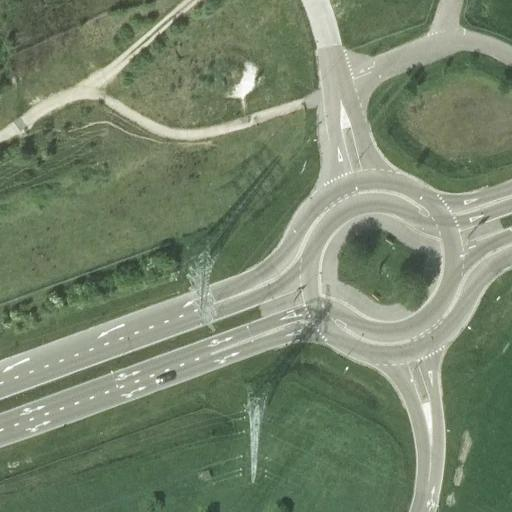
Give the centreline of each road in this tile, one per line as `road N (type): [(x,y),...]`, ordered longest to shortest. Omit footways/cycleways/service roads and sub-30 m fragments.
road 1 (primary): [(210,306),(0,385)]
road 2 (primary): [(0,428),(208,355)]
road 3 (unclassified): [(338,87),(440,45),(479,43),(511,56)]
road 4 (primary): [(334,190),(306,216),(282,260),(210,306)]
road 5 (primary): [(446,225),(427,225),(381,203),(330,221)]
road 6 (primary): [(208,355),(306,331),(329,333)]
road 7 (primary): [(315,309),(386,332),(432,315)]
road 8 (primary): [(431,343),(462,311),(475,280),(511,253)]
